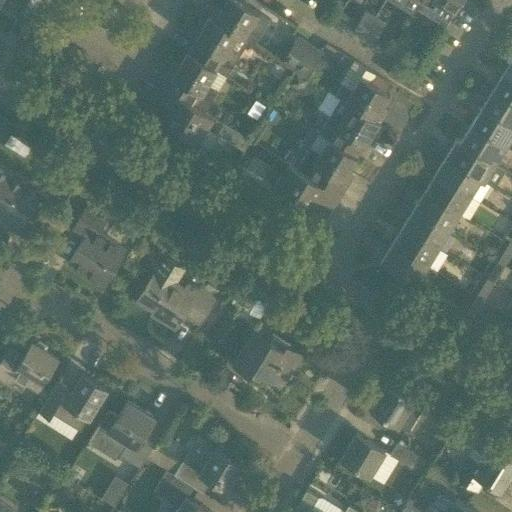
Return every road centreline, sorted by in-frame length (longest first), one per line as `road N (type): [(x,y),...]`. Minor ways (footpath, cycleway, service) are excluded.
road 1 (residential): [(319,283),(501,0)]
road 2 (residential): [(0,283),(278,452)]
road 3 (tertiary): [(319,283),(90,140)]
road 4 (tertiary): [(511,398),(361,309)]
road 5 (residential): [(278,452),(361,309)]
road 6 (residential): [(90,140),(169,9)]
